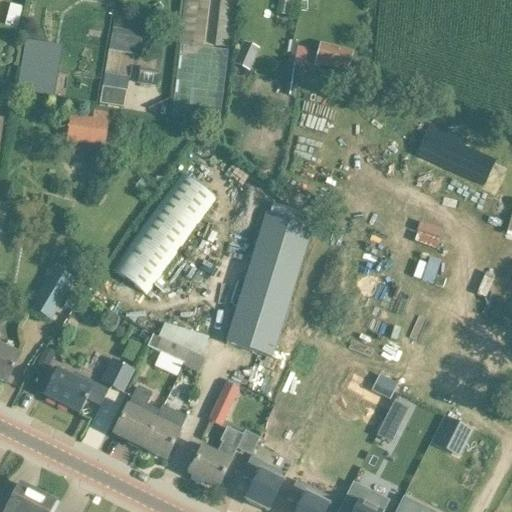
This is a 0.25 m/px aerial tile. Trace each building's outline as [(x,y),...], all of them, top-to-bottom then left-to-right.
[(183,0),(178,46),(203,49),(209,0),(183,0)] [(232,46),(233,0),(219,0),(218,46),(232,46)] [(278,0),(276,15),(289,17),(291,0),(278,0)] [(101,19),(51,12),(46,48),(60,50),(62,40),(98,45),(101,19)] [(143,35),(113,29),(109,51),(139,57),(143,35)] [(315,64),(349,74),(355,52),(321,42),(315,64)] [(244,43),(233,65),(250,73),(260,50),(244,43)] [(295,99),(300,71),(301,67),(289,64),(284,97),(295,99)] [(139,73),(137,85),(155,88),(157,76),(139,73)] [(126,92),(103,88),(100,104),(123,108),(126,92)] [(66,143),(105,148),(110,114),(93,112),(92,119),(70,116),(66,143)] [(444,170),(484,188),(495,163),(458,146),(462,139),(432,125),(421,148),(449,161),(444,170)] [(217,132),(208,126),(201,139),(210,144),(217,132)] [(145,295),(214,198),(183,175),(115,272),(145,295)] [(272,359),(278,340),(312,229),(266,214),(232,325),(226,344),(272,359)] [(53,267),(29,309),(51,322),(57,313),(62,304),(76,281),(75,280),(54,268),(53,267)] [(76,307),(76,313),(80,319),(87,319),(92,315),(93,308),(88,303),(81,302),(76,307)] [(184,365),(190,353),(179,348),(183,339),(170,333),(166,342),(157,338),(152,350),(184,365)] [(0,381),(6,384),(19,357),(0,347),(0,381)] [(47,370),(56,355),(46,349),(37,365),(47,370)] [(184,365),(183,368),(198,375),(205,359),(190,353),(184,365)] [(123,394),(134,372),(112,361),(101,383),(123,394)] [(100,407),(108,393),(73,375),(71,379),(56,372),(43,397),(79,416),(87,400),(100,407)] [(379,377),(371,392),(390,402),(397,386),(379,377)] [(226,383),(217,402),(231,409),(239,390),(226,383)] [(141,449),(154,423),(140,416),(150,395),(137,389),(114,435),(141,449)] [(186,419),(168,410),(162,407),(154,423),(141,449),(165,461),(179,434),(178,434),(186,419)] [(391,409),(383,423),(397,430),(404,415),(391,409)] [(453,478),(471,486),(493,440),(445,418),(430,450),(460,463),(453,478)] [(243,438),(237,435),(227,430),(221,442),(223,443),(216,457),(201,450),(189,475),(217,489),(229,465),(228,464),(235,450),(236,451),(243,438)] [(250,458),(242,478),(254,484),(245,501),(265,511),(267,511),(285,476),(250,458)] [(296,482),(287,501),(299,507),(296,511),(324,511),(331,500),(296,482)] [(352,485),(338,511),(382,511),(387,503),(352,485)] [(49,511),(54,503),(20,486),(6,511),(49,511)] [(403,499),(395,511),(419,511),(422,509),(403,499)]
